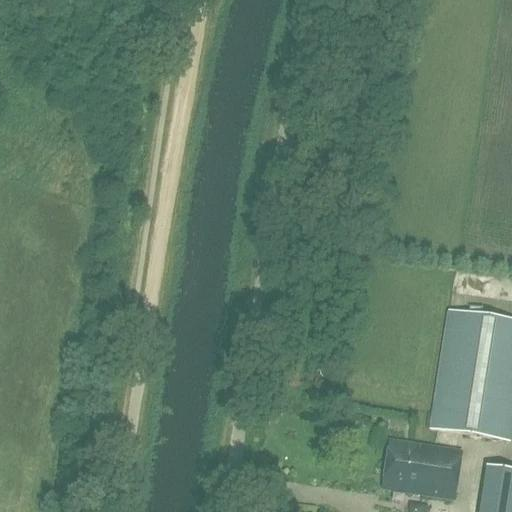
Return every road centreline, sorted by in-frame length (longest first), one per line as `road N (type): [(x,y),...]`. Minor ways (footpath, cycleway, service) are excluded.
road 1 (track): [(205,0),(150,348)]
road 2 (unclassified): [(125,511),(150,348)]
